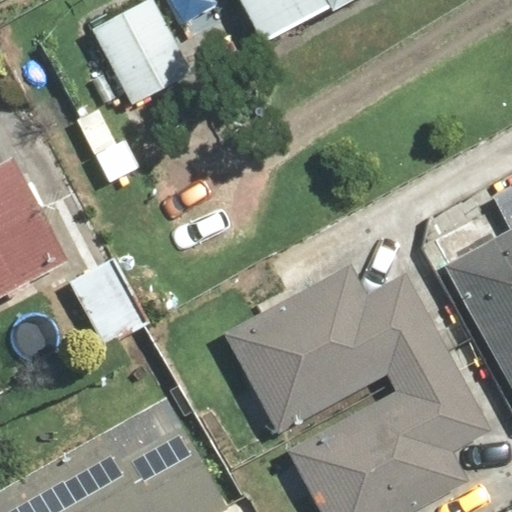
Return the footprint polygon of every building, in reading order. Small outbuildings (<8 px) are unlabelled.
[(159,0),(148,0),(94,24),(129,102),(193,74),(159,0)] [(235,0),(258,43),(338,0),(235,0)] [(14,162),(0,169),(0,294),(66,260),(14,162)] [(511,235),(447,271),(511,390),(511,235)] [(109,262),(67,283),(97,344),(139,324),(109,262)] [(346,267),(217,337),(272,437),(381,378),(389,394),(286,450),(320,511),(392,511),(456,478),(440,450),(486,425),(402,272),(361,294),(346,267)] [(158,398),(0,487),(0,511),(195,511),(216,500),(158,398)]
